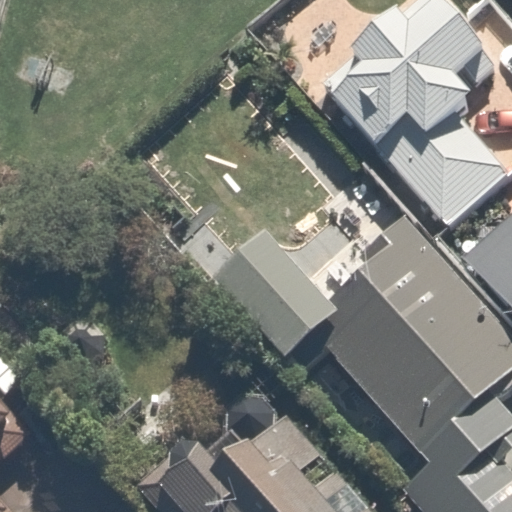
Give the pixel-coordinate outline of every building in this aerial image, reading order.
[(511,70),(450,0),(441,0),(327,101),(456,248),(511,198),(511,180),(467,130),(511,90),(511,70)] [(511,511),(511,329),(470,284),(419,227),(336,302),(289,249),(234,299),(425,511),(511,511)] [(511,246),(470,284),(511,329),(511,246)] [(57,471),(0,407),(0,511),(13,511),(57,471)] [(370,511),(285,413),(171,511),(370,511)]
